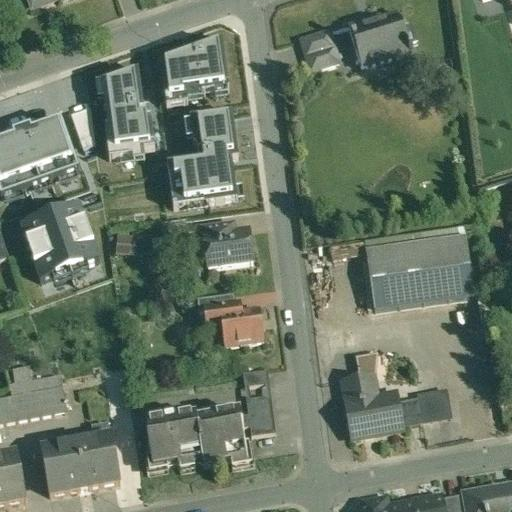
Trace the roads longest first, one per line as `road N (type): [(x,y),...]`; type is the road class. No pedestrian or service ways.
road 1 (residential): [(255,0),(323,491)]
road 2 (residential): [(241,0),(0,85)]
road 3 (residential): [(511,456),(323,491)]
